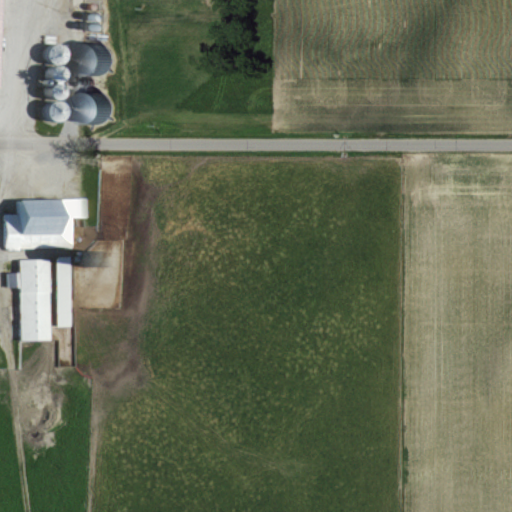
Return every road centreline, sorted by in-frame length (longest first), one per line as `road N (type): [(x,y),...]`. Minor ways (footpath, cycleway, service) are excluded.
road 1 (residential): [(511,142),(0,141)]
road 2 (residential): [(17,0),(22,141),(0,211),(10,373),(0,372)]
